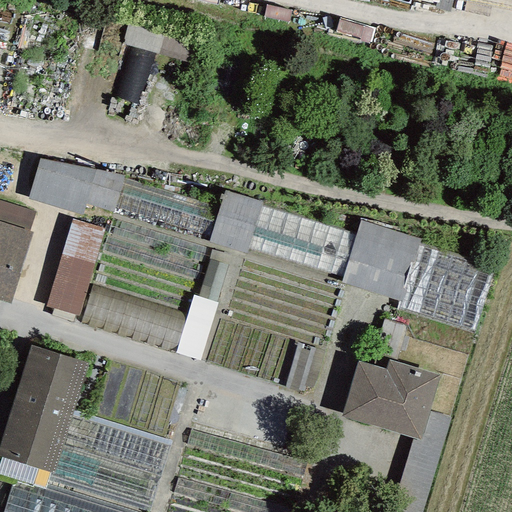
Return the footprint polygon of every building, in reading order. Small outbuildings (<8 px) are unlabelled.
[(117,93),(142,99),(153,51),(128,45),(117,93)] [(111,208),(121,172),(42,149),(28,196),(83,212),(87,201),(111,208)] [(490,261),(222,186),(205,246),(473,322),(490,261)] [(31,229),(0,219),(0,299),(9,303),(31,229)] [(104,230),(72,221),(48,301),(80,310),(104,230)] [(90,360),(31,342),(0,437),(0,454),(2,455),(0,459),(0,474),(31,484),(37,466),(54,472),(90,360)] [(314,386),(322,349),(299,344),(292,381),(314,386)] [(441,371),(358,350),(342,408),(426,430),(441,371)] [(371,511),(340,502),(337,511),(371,511)]
